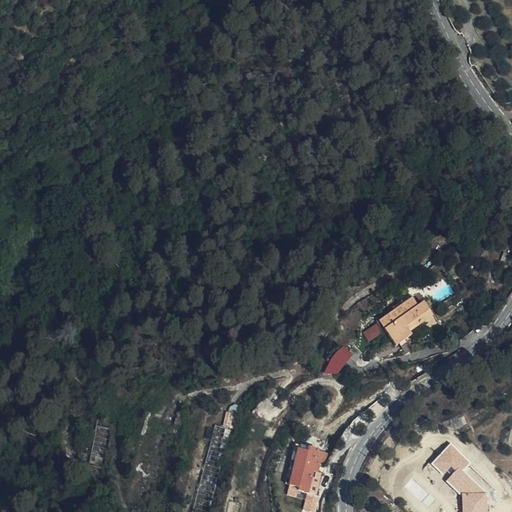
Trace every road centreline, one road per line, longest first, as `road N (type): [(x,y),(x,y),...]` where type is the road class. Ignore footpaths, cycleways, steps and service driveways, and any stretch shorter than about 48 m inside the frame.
road 1 (tertiary): [(511,310),(485,344),(370,435),(347,482),(345,511)]
road 2 (tertiary): [(433,0),(477,90),(511,133)]
